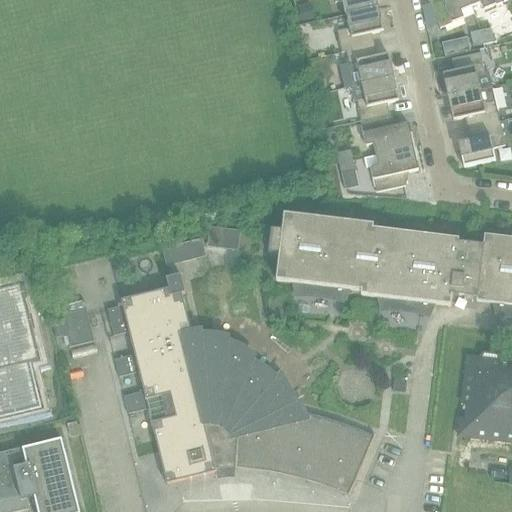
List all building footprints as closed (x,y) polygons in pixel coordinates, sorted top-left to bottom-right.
[(343,2),(346,16),(377,9),(375,0),(333,0),(334,4),(343,2)] [(460,12),(470,8),(466,0),(431,0),(428,2),(439,29),(463,19),(460,12)] [(466,0),(470,8),(480,4),(483,11),(507,1),(506,0),(466,0)] [(310,5),(298,7),(301,21),(313,18),(310,5)] [(336,32),(341,53),(374,46),(371,34),(383,32),(377,9),(346,16),(349,29),(336,32)] [(490,29),(469,33),(472,47),(493,43),(490,29)] [(374,46),(341,53),(345,53),(350,74),(346,74),(349,88),(361,85),(393,78),(388,55),(376,58),(374,46)] [(454,72),(442,75),(447,98),(479,91),(491,88),(488,73),(484,74),(480,54),(451,60),(454,72)] [(362,89),(351,92),(353,102),(356,101),(360,122),(360,123),(389,116),(386,104),(398,102),(393,78),(361,85),(362,89)] [(464,119),(467,130),(500,123),(500,122),(499,123),(491,88),(479,91),(447,98),(453,121),(464,119)] [(373,146),(375,156),(414,148),(411,134),(410,134),(408,125),(392,128),(389,116),(360,123),(365,147),(373,146)] [(505,147),(500,123),(467,130),(469,142),(458,145),(463,169),(495,161),(492,150),(505,147)] [(417,161),(414,148),(375,156),(378,167),(370,168),(376,193),(405,187),(402,175),(418,171),(416,162),(417,161)] [(350,151),(336,154),(340,175),(355,172),(350,151)] [(284,216),(282,232),(271,231),(268,254),(279,255),(276,282),(305,285),(304,294),(340,299),(341,289),(361,292),(361,296),(390,299),(389,309),(426,313),(427,304),(450,307),(451,297),(476,300),(476,302),(499,305),(498,314),(511,315),(511,239),(484,237),(483,247),(458,244),(458,241),(372,231),(373,227),(284,216)] [(209,228),(207,247),(237,251),(240,232),(209,228)] [(200,240),(161,250),(165,267),(204,257),(200,240)] [(129,333),(134,356),(114,361),(119,378),(138,373),(143,393),(123,398),(128,415),(148,410),(166,486),(216,473),(215,469),(220,468),(230,467),(235,467),(235,469),(236,469),(237,462),(267,466),(266,472),(281,475),(282,469),(307,474),(305,481),(319,485),(321,479),(350,490),(347,496),(348,497),(375,437),(373,436),(373,437),(362,433),(362,432),(343,426),(318,418),(298,413),(286,411),(288,396),(250,368),(253,367),(249,351),(232,355),(218,345),(195,350),(181,295),(185,294),(180,276),(166,280),(169,290),(121,302),(122,307),(107,311),(113,337),(129,333)] [(40,364),(22,286),(0,291),(0,420),(41,411),(31,366),(40,364)] [(84,301),(53,310),(64,346),(94,337),(84,301)] [(458,437),(511,443),(511,363),(467,358),(458,437)] [(393,379),(392,391),(404,393),(405,381),(393,379)] [(0,458),(0,511),(28,511),(23,491),(31,489),(37,511),(78,511),(61,441),(22,451),(22,453),(0,458)] [(491,469),(490,478),(505,480),(506,471),(491,469)]
